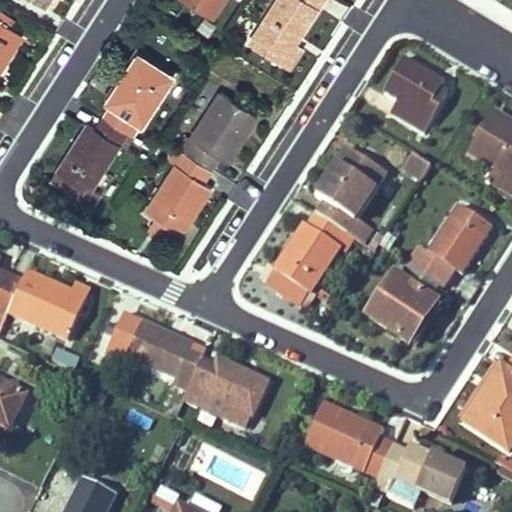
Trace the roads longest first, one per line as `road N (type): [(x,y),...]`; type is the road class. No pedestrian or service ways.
road 1 (residential): [(195,295),(423,399),(511,263)]
road 2 (residential): [(385,0),(195,295)]
road 3 (residential): [(118,0),(0,189)]
road 4 (residential): [(0,206),(195,295)]
road 5 (residential): [(511,65),(401,0)]
